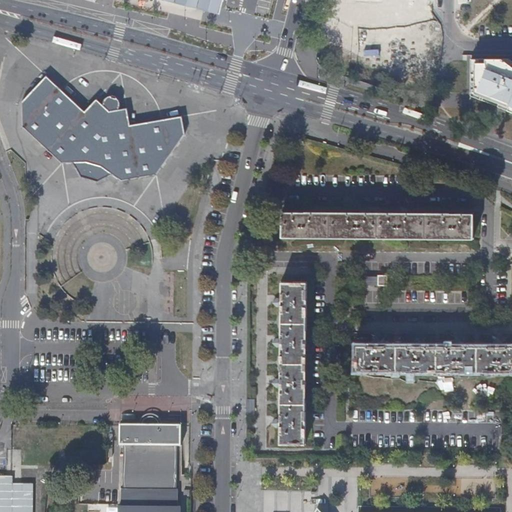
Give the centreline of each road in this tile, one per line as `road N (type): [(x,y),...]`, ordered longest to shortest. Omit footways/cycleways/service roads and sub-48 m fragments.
road 1 (residential): [(0,160),(19,209),(12,388),(222,389)]
road 2 (residential): [(266,97),(224,260),(222,389)]
road 3 (primary): [(0,20),(266,97)]
road 4 (primary): [(266,97),(511,166)]
road 5 (primary): [(237,65),(0,2)]
road 6 (primary): [(511,161),(416,118),(284,80)]
road 7 (residential): [(222,389),(221,511)]
